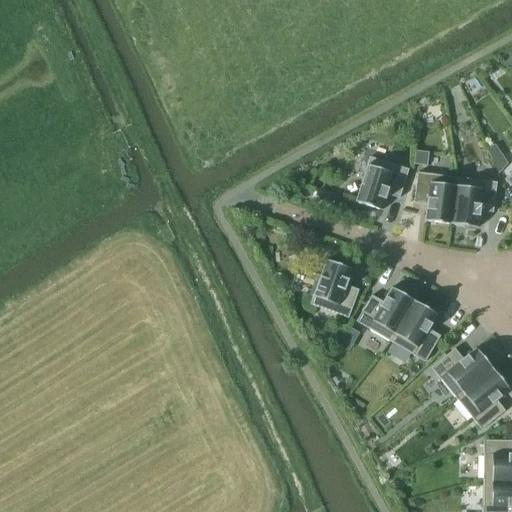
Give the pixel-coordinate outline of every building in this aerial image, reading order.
[(415,152),(414,165),(427,166),(429,153),(415,152)] [(507,164),(502,156),(493,163),(497,174),(507,164)] [(399,199),(408,170),(369,157),(355,202),(382,211),(387,195),(399,199)] [(424,221),(451,225),(457,178),(417,173),(413,203),(426,205),(424,221)] [(480,211),(493,213),(497,183),(457,178),(451,225),(478,228),(480,211)] [(331,210),(336,195),(318,190),(314,204),(331,210)] [(346,286),(352,270),(326,260),(310,305),(348,319),(358,290),(346,286)] [(356,322),(390,342),(414,301),(391,288),(382,302),(371,296),(356,322)] [(425,362),(440,336),(429,330),(437,315),(414,301),(390,342),(425,362)] [(336,341),(345,327),(336,323),(330,339),(336,341)] [(476,348),(463,359),(454,349),(431,368),(456,399),(493,369),(476,348)] [(456,399),(481,430),(505,411),(497,401),(510,390),(493,369),(456,399)] [(511,441),(483,441),(483,481),(511,481),(511,441)] [(511,511),(511,481),(483,481),(481,511),(511,511)]
